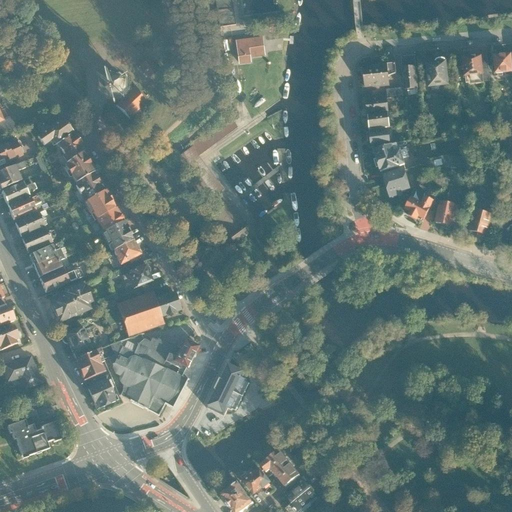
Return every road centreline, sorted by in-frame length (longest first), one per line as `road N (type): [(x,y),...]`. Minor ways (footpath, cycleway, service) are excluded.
road 1 (residential): [(220,347),(92,143),(20,65),(0,61)]
road 2 (residential): [(363,240),(347,60),(359,49),(511,34)]
road 3 (tertiary): [(108,460),(83,426),(0,242)]
road 4 (tertiary): [(363,240),(273,295),(220,347)]
road 5 (tertiary): [(511,268),(394,238),(363,240)]
